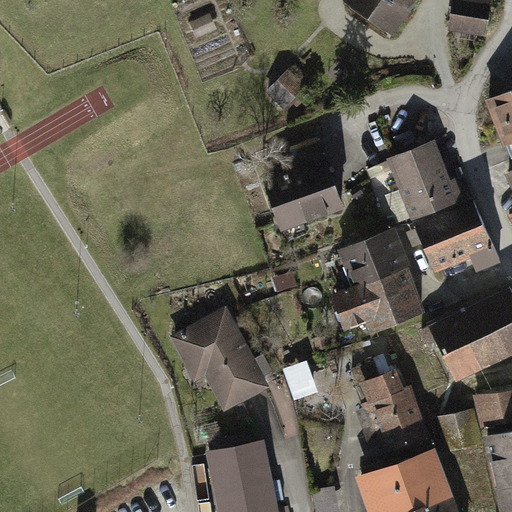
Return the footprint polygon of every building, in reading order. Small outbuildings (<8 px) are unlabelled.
[(349,0),(349,1),(392,31),(413,0),(349,0)] [(486,32),(492,0),(456,0),(452,26),(486,32)] [(286,105),(306,86),(289,69),(270,89),(286,105)] [(511,90),(491,99),(501,127),(509,124),(511,132),(511,138),(507,141),(511,153),(511,90)] [(413,130),(395,136),(399,147),(417,140),(413,130)] [(267,182),(282,227),(343,205),(320,139),(287,151),(295,172),(267,182)] [(435,142),(393,158),(416,218),(457,202),(435,142)] [(416,225),(436,267),(471,253),(479,269),(501,259),(475,201),(416,225)] [(342,249),(357,287),(407,268),(408,268),(393,230),(342,249)] [(423,311),(407,268),(357,287),(337,294),(348,325),(371,317),(375,329),(423,311)] [(431,325),(457,378),(511,350),(511,286),(431,325)] [(267,385),(227,310),(176,337),(198,379),(209,373),(227,407),(267,385)] [(374,360),(353,369),(361,385),(359,386),(368,401),(365,402),(367,406),(376,403),(392,449),(428,436),(409,385),(403,387),(395,371),(382,376),(374,360)] [(286,369),(297,398),(315,392),(303,362),(286,369)] [(511,389),(481,394),(488,423),(511,417),(511,389)] [(451,448),(478,442),(471,409),(444,415),(451,448)] [(511,430),(489,436),(506,511),(511,510),(511,430)] [(263,442),(213,452),(224,511),(289,511),(288,506),(276,509),(263,442)] [(398,457),(365,469),(381,511),(401,511),(450,494),(448,486),(449,486),(435,449),(400,462),(398,457)] [(333,487),(314,490),(317,511),(336,511),(338,511),(333,487)] [(457,511),(450,494),(401,511),(457,511)]
